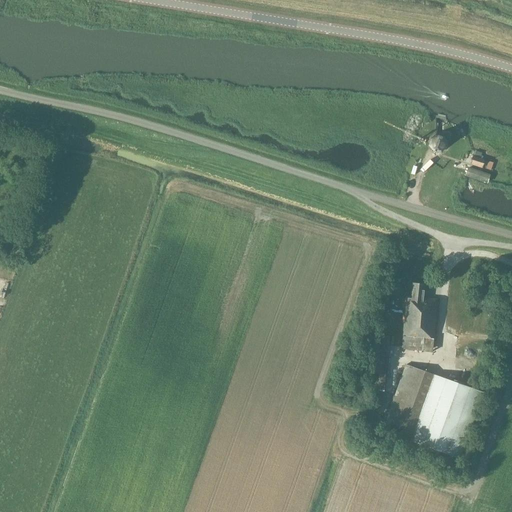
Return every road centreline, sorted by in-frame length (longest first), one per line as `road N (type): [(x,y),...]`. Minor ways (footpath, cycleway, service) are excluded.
road 1 (unclassified): [(0,90),(130,120),(511,235)]
road 2 (secondary): [(511,69),(409,43),(143,0)]
road 3 (track): [(456,26),(293,0)]
